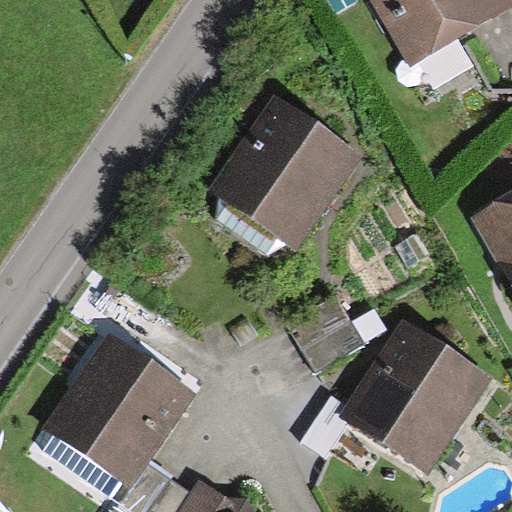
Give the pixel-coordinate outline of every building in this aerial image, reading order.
[(511,0),(370,0),(409,71),(511,16),(511,0)] [(315,130),(268,98),(204,192),(294,253),(358,158),(315,130)] [(511,201),(474,221),(511,297),(511,201)] [(373,311),(350,324),(338,302),(293,327),(317,371),(385,332),(373,311)] [(447,353),(399,324),(340,419),(430,475),(490,380),(447,353)] [(110,340),(47,432),(132,496),(122,511),(123,511),(149,511),(171,483),(173,479),(150,463),(195,398),(151,368),(110,340)] [(237,511),(242,504),(204,481),(192,497),(171,483),(149,511),(237,511)]
